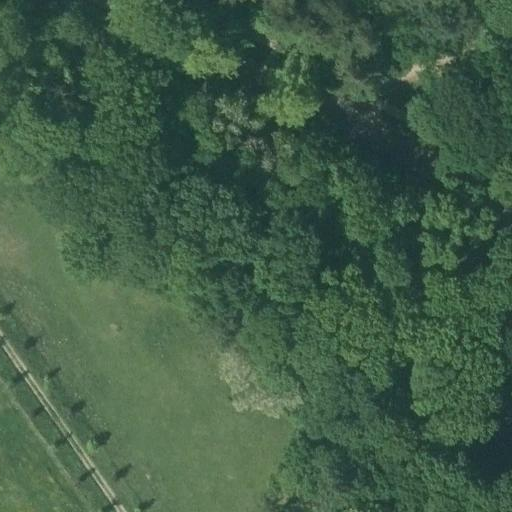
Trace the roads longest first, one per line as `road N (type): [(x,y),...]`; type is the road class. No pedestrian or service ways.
road 1 (tertiary): [(511,214),(105,0)]
road 2 (track): [(0,338),(122,511)]
road 3 (track): [(355,89),(511,30)]
